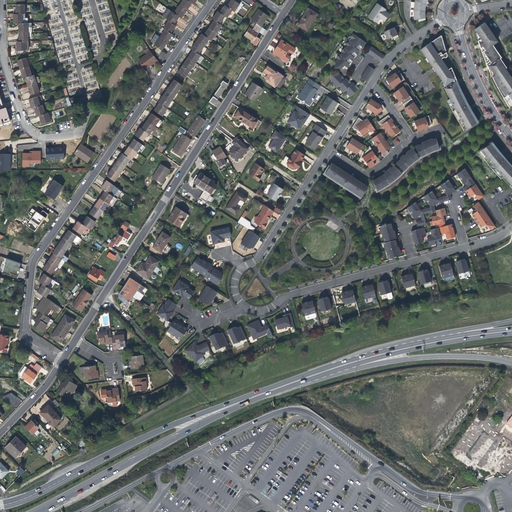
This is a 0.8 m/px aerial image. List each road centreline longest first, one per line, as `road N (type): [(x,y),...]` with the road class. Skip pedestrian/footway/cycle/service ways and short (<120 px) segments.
road 1 (secondary): [(457,335),(338,363),(199,412),(0,504)]
road 2 (residential): [(59,359),(25,330),(37,251),(209,0)]
road 3 (residential): [(279,12),(74,338)]
road 4 (secondary): [(34,511),(204,418),(348,366)]
road 5 (residential): [(239,307),(232,270),(256,259),(326,150)]
road 6 (residential): [(410,260),(254,311),(239,307)]
road 7 (secondary): [(348,366),(511,333)]
road 8 (secondary): [(348,366),(430,356),(511,363)]
road 9 (residential): [(0,54),(30,131),(81,134)]
road 10 (residential): [(511,133),(476,82),(457,22)]
